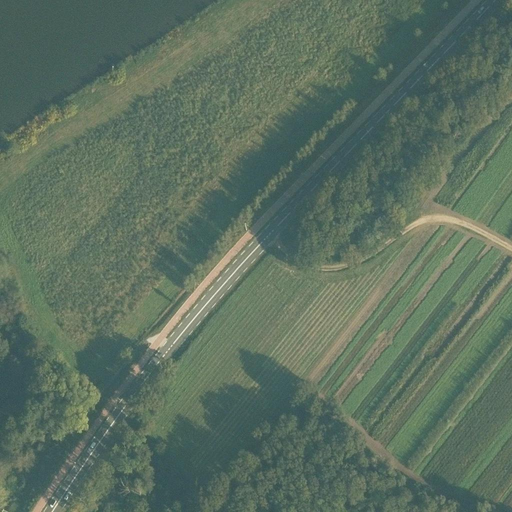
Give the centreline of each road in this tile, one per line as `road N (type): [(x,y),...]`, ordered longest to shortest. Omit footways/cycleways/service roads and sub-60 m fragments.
road 1 (secondary): [(52,511),(216,292),(496,0)]
road 2 (track): [(511,250),(473,228),(429,218),(362,260),(316,269),(268,236)]
